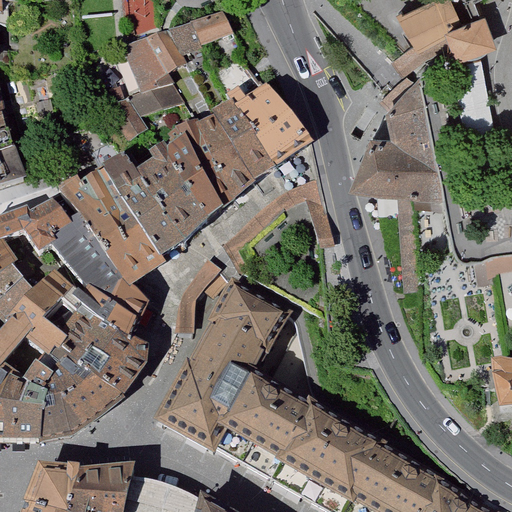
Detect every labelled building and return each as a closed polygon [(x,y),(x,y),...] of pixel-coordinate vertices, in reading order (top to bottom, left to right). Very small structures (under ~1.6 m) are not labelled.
[(419,50),(446,36),(462,28),(448,0),(442,0),(402,19),(418,47),(419,50)] [(227,15),(173,33),(187,59),(237,38),(227,15)] [(481,20),(462,28),(446,36),(450,44),(451,49),(454,56),(456,62),(496,49),(490,33),(484,19),(481,20)] [(191,66),(187,59),(173,33),(150,41),(171,75),(191,66)] [(419,50),(418,47),(412,51),(405,56),(394,62),(393,63),(399,72),(403,78),(436,56),(451,49),(450,44),(446,36),(419,50)] [(189,105),(171,75),(150,41),(126,53),(147,96),(132,102),(145,121),(189,105)] [(445,203),(422,84),(421,78),(415,85),(389,112),(372,141),(357,172),(352,185),(361,186),(445,203)] [(385,108),(389,112),(415,85),(406,78),(393,91),(380,103),(385,108)] [(234,92),(236,96),(241,105),(257,93),(251,83),(234,92)] [(0,135),(16,131),(0,86),(0,135)] [(268,88),(257,93),(241,105),(276,165),(300,147),(312,139),(268,88)] [(258,179),(276,165),(241,105),(236,96),(216,111),(258,179)] [(132,102),(112,110),(140,152),(156,139),(145,121),(132,102)] [(237,196),(258,179),(216,111),(199,123),(237,196)] [(226,207),(237,196),(199,123),(197,118),(183,125),(226,207)] [(209,222),(226,207),(183,125),(170,130),(176,142),(169,151),(209,222)] [(0,163),(24,156),(16,131),(0,135),(0,163)] [(188,242),(209,222),(169,151),(164,142),(150,151),(157,161),(140,173),(188,242)] [(165,257),(188,242),(140,173),(126,153),(102,167),(165,257)] [(0,163),(0,192),(33,181),(24,156),(0,163)] [(148,269),(165,257),(102,167),(84,178),(148,269)] [(128,282),(148,269),(84,178),(80,177),(59,188),(82,213),(128,282)] [(318,188),(315,181),(285,194),(264,209),(224,247),(228,254),(241,276),(249,269),(239,251),(284,210),(301,202),(306,199),(322,248),(328,247),(335,245),(318,188)] [(82,213),(72,218),(56,201),(32,214),(29,209),(0,221),(0,243),(5,241),(25,233),(40,255),(50,247),(87,290),(141,321),(151,299),(128,282),(82,213)] [(0,284),(18,269),(24,265),(5,241),(0,243),(0,284)] [(486,276),(511,273),(511,254),(485,258),(486,276)] [(217,266),(210,261),(187,290),(180,305),(176,334),(184,334),(194,334),(196,301),(205,289),(222,270),(217,266)] [(0,313),(29,282),(18,269),(0,284),(0,313)] [(0,346),(0,427),(16,396),(3,388),(33,342),(57,360),(73,339),(67,334),(53,324),(71,302),(81,293),(59,274),(39,295),(0,346)] [(0,313),(0,346),(39,295),(29,282),(0,313)] [(141,321),(87,290),(82,294),(81,293),(71,302),(81,312),(131,345),(141,321)] [(232,295),(203,349),(266,384),(296,330),(232,295)] [(115,409),(141,378),(151,363),(150,346),(131,345),(81,312),(67,334),(73,339),(57,360),(53,365),(59,368),(115,409)] [(222,461),(226,454),(266,384),(203,349),(160,426),(222,461)] [(0,446),(36,445),(44,444),(54,378),(54,373),(45,367),(26,391),(20,387),(16,396),(0,427),(0,446)] [(54,373),(54,378),(87,429),(115,409),(59,368),(54,373)] [(509,418),(511,417),(511,376),(496,378),(498,392),(501,406),(496,407),(498,426),(509,424),(509,418)] [(87,429),(54,378),(44,444),(75,438),(87,429)] [(274,483),(313,413),(266,384),(226,454),(274,483)] [(274,483),(328,511),(349,511),(384,451),(313,413),(274,483)] [(349,511),(426,511),(439,488),(442,483),(384,451),(349,511)] [(26,506),(32,507),(50,511),(79,511),(92,479),(43,475),(33,493),(26,506)] [(140,475),(92,479),(79,511),(131,511),(138,484),(140,475)] [(220,511),(209,506),(188,494),(156,486),(138,484),(131,511),(220,511)] [(483,511),(472,506),(439,488),(426,511),(483,511)]
